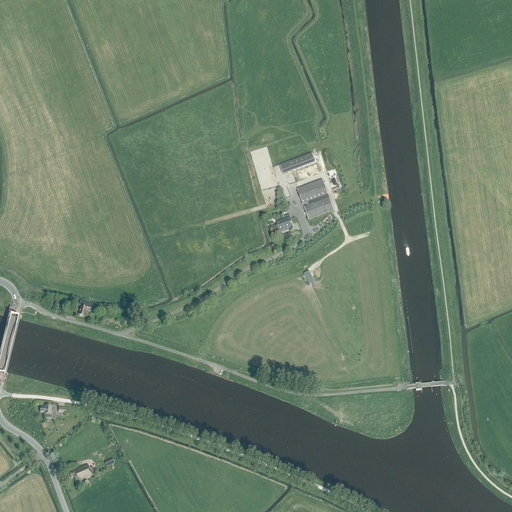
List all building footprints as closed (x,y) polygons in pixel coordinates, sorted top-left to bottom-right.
[(312,153),(279,165),(282,175),(315,163),(312,153)] [(322,179),(296,189),(303,205),(308,203),(309,205),(303,207),(308,220),(334,210),(322,179)] [(276,221),(277,225),(275,226),(274,223),(273,222),(269,224),(269,225),(270,228),(269,228),(271,234),(279,232),(280,233),(294,228),(290,217),(276,221)] [(81,307),(80,307),(79,311),(79,312),(78,315),(79,315),(79,316),(82,317),(83,316),(83,317),(84,313),(85,313),(86,309),(87,309),(87,308),(86,308),(86,307),(92,309),(93,304),(80,301),(79,305),(81,306),(81,307)] [(44,413),(44,414),(43,418),(50,418),(51,406),(45,406),(44,408),(40,407),(40,413),(44,413)] [(80,480),(91,476),(87,465),(74,470),(74,471),(69,473),(70,478),(73,477),(75,482),(80,480)]
